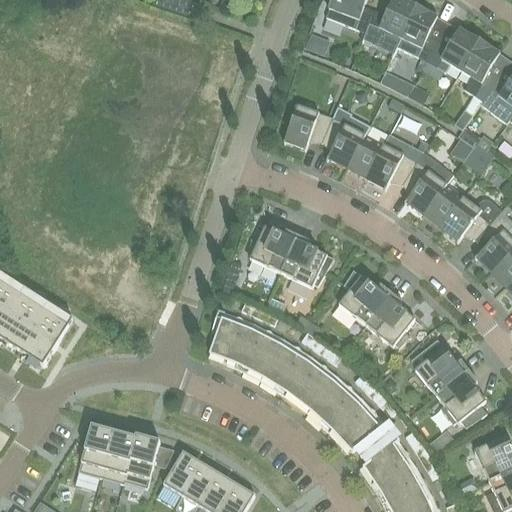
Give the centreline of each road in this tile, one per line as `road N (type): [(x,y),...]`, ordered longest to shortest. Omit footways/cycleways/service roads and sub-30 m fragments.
road 1 (residential): [(511,364),(424,262),(375,227),(312,194),(232,169)]
road 2 (residential): [(163,374),(212,387),(275,426),(350,511)]
road 3 (residential): [(163,374),(232,169)]
road 4 (residential): [(232,169),(290,0)]
road 5 (residential): [(45,408),(77,379),(163,374)]
